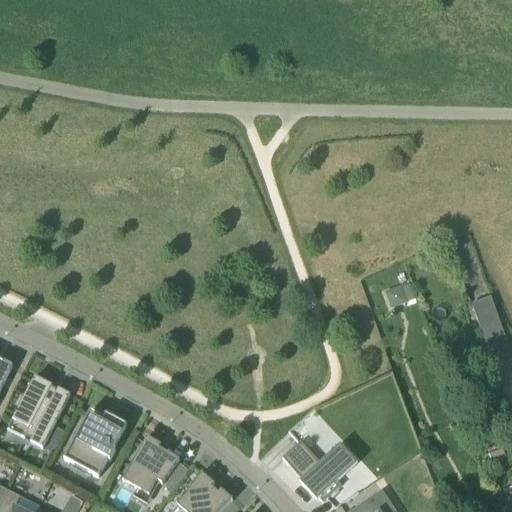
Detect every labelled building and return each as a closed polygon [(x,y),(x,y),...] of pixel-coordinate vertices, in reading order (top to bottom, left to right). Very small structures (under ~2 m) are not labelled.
[(416,301),(410,286),(403,289),(408,304),(416,301)] [(482,302),(479,303),(470,307),(490,361),(502,356),(482,302)] [(0,394),(12,369),(0,362),(0,394)] [(52,389),(34,380),(7,433),(25,442),(26,440),(32,443),(30,445),(42,452),(70,398),(58,392),(57,393),(51,390),(52,389)] [(71,443),(73,444),(64,462),(70,466),(69,468),(90,479),(92,477),(98,481),(107,463),(110,464),(115,454),(113,453),(126,428),(105,417),(104,420),(90,413),(81,430),(79,429),(71,443)] [(474,424),(479,437),(496,431),(491,418),(474,424)] [(53,456),(64,433),(57,430),(45,452),(53,456)] [(313,454),(304,446),(282,467),(317,503),(343,480),(331,470),(349,454),(330,437),(313,454)] [(170,453),(147,440),(122,484),(137,492),(133,500),(147,508),(159,485),(162,487),(179,463),(169,456),(170,453)] [(502,451),(478,460),(482,470),(506,462),(502,451)] [(216,489),(201,476),(174,511),(223,511),(233,503),(222,494),(220,497),(214,491),(216,489)] [(0,509),(8,493),(0,489),(0,509)] [(0,511),(18,511),(15,510),(20,499),(8,493),(0,509),(0,511)] [(393,511),(381,493),(353,511),(393,511)]
